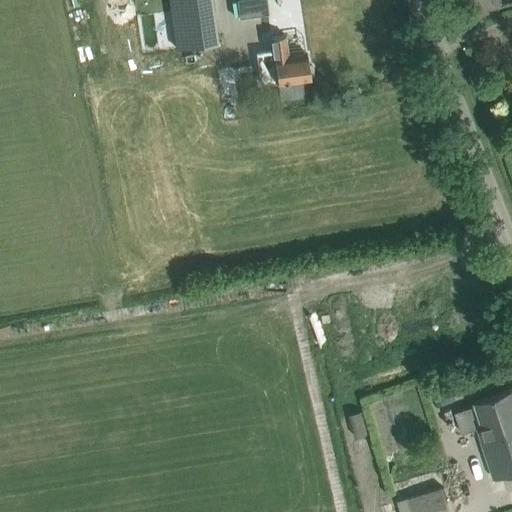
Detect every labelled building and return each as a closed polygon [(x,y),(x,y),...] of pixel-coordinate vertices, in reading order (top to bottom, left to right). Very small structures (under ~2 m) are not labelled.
[(212,0),(168,0),(176,48),(218,40),(212,0)] [(265,0),(238,0),(241,15),(267,11),(265,0)] [(273,49),(257,52),(261,83),(277,81),(277,82),(278,82),(281,98),(283,98),(285,101),(294,99),(295,96),(305,95),(302,78),(310,77),(310,75),(313,73),(312,66),(308,64),(307,53),(288,56),(285,34),(271,36),(273,49)] [(476,405),(455,412),(462,433),(483,425),(486,432),(491,447),(485,449),(496,478),(511,472),(511,387),(475,400),(476,405)] [(448,511),(441,487),(397,499),(400,511),(448,511)]
